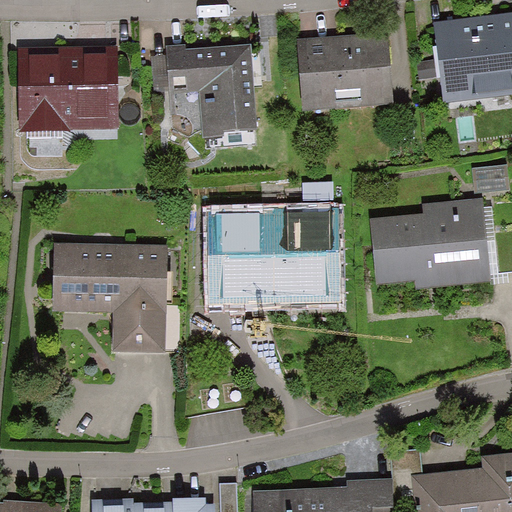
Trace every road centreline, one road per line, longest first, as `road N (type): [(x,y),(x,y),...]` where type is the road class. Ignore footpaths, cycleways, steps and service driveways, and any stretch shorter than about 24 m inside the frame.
road 1 (residential): [(0,468),(181,469),(325,439),(511,382)]
road 2 (residential): [(0,7),(219,0)]
